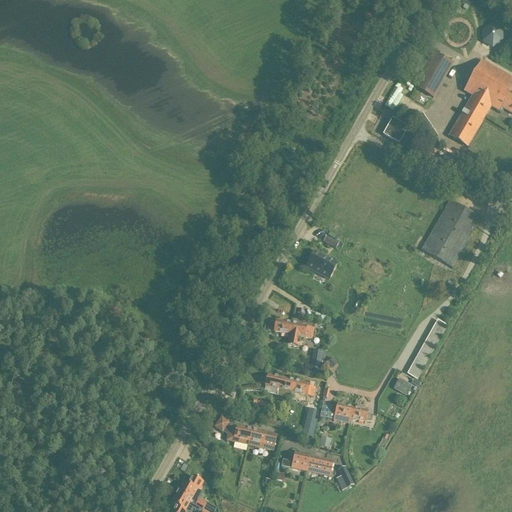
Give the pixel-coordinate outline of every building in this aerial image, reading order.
[(454,12),(460,2),(457,0),(447,0),(444,5),(454,12)] [(434,97),(453,64),(436,54),(416,87),(434,97)] [(511,114),(511,81),(511,79),(482,62),(464,93),(471,97),(448,137),(467,148),(490,108),(498,112),(500,113),(502,109),(511,114)] [(427,145),(437,139),(421,115),(411,121),(427,145)] [(398,145),(408,129),(392,120),(382,136),(394,143),(395,144),(396,144),(398,145)] [(451,268),(479,220),(449,202),(421,251),(451,268)] [(326,237),(323,243),(335,249),(338,244),(326,237)] [(309,264),(306,269),(329,282),(337,266),(314,254),(309,264)] [(291,325),(275,322),(274,325),(269,324),(267,332),(273,333),(289,336),(291,325)] [(417,380),(446,327),(437,322),(408,375),(417,380)] [(312,340),(313,330),(306,328),(291,325),(289,336),(287,346),(298,348),(300,338),(304,339),(304,338),(312,340)] [(333,369),(337,366),(330,358),(326,362),(333,369)] [(293,383),(268,377),(267,380),(265,379),(264,380),(263,384),(264,385),(266,386),(265,388),(278,391),(277,397),(290,400),(292,394),(291,394),(293,383)] [(407,398),(412,387),(399,380),(393,390),(407,398)] [(313,398),(315,389),(309,388),(309,386),(293,383),(291,394),(292,394),(306,397),(313,398)] [(251,419),(264,422),(267,408),(255,405),(251,419)] [(329,414),(334,416),(333,422),(349,426),(351,420),(353,410),(337,406),(337,407),(331,407),(329,414)] [(306,420),(302,437),(312,439),(316,422),(314,421),(316,412),(308,410),(306,420)] [(365,423),(371,423),(372,416),(367,413),(353,410),(351,420),(365,423)] [(219,432),(228,438),(226,444),(248,449),(252,432),(236,429),(227,427),(224,425),(225,424),(219,420),(213,429),(219,433),(219,432)] [(206,423),(201,432),(208,435),(213,427),(206,423)] [(269,453),(273,437),(252,432),(248,449),(269,453)] [(328,448),(330,441),(320,438),(318,446),(328,448)] [(307,473),(310,459),(294,455),(294,456),(288,456),(287,462),(282,461),(281,467),(292,470),(307,473)] [(330,474),(332,464),(310,459),(307,473),(328,478),(329,474),(330,474)] [(283,482),(285,476),(276,474),(274,480),(283,482)] [(341,492),(354,487),(348,474),(340,477),(342,482),(338,484),(341,492)] [(183,483),(177,494),(191,502),(197,491),(183,483)] [(177,494),(171,505),(175,507),(172,511),(191,511),(193,510),(197,511),(202,511),(204,509),(195,505),(191,502),(177,494)] [(198,500),(195,505),(204,509),(206,504),(198,500)]
